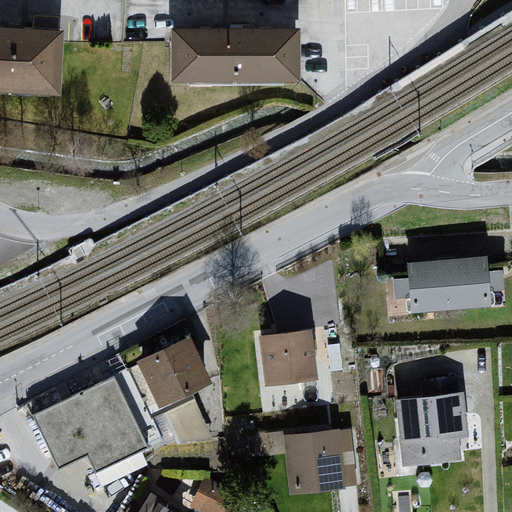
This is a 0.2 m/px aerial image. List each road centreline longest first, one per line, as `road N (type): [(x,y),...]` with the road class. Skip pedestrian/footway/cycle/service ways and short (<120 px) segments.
road 1 (residential): [(0,216),(23,227),(98,224),(365,91),(424,51),(463,0)]
road 2 (residential): [(0,385),(408,191)]
road 3 (residential): [(408,191),(511,115)]
